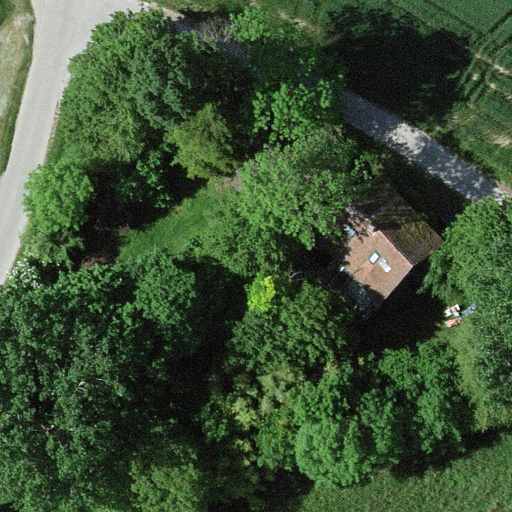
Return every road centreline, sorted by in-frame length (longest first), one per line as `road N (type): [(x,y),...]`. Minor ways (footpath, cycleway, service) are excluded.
road 1 (track): [(511,249),(84,0)]
road 2 (tertiary): [(53,0),(0,216)]
